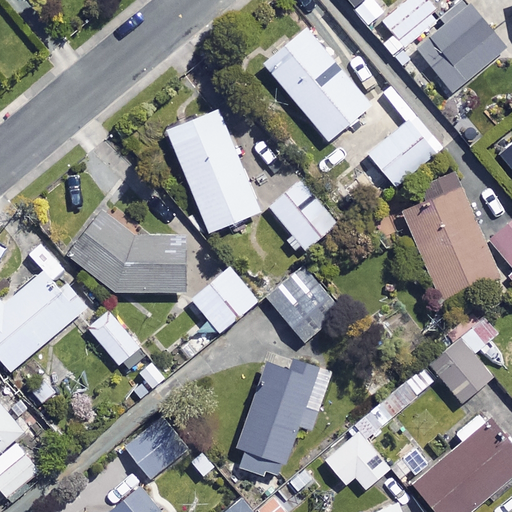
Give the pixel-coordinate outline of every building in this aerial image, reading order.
[(441,17),(426,0),(410,0),(384,22),(405,47),(441,17)] [(508,49),(471,5),(417,49),(454,94),(508,49)] [(373,107),(309,31),(267,66),(331,142),(373,107)] [(263,214),(220,112),(171,133),(213,234),(263,214)] [(436,152),(412,121),(370,153),(394,184),(436,152)] [(511,148),(502,156),(511,169),(511,148)] [(340,226),(304,180),(271,206),(307,252),(340,226)] [(500,277),(462,191),(405,216),(443,302),(500,277)] [(136,237),(104,212),(74,250),(117,294),(189,294),(189,249),(167,249),(167,237),(136,237)] [(261,303),(233,269),(194,300),(222,334),(261,303)] [(60,290),(46,274),(8,306),(0,296),(0,355),(14,372),(90,307),(69,283),(60,290)] [(335,319),(296,274),(268,298),(307,343),(335,319)] [(142,349),(111,313),(91,329),(122,366),(142,349)] [(495,378),(464,341),(433,366),(465,404),(495,378)] [(324,372),(297,359),(290,374),(274,367),(236,447),(284,470),(305,426),(313,430),(318,419),(305,413),(324,372)] [(7,412),(0,403),(0,487),(8,498),(41,472),(17,441),(26,434),(16,422),(29,411),(21,401),(7,412)] [(474,511),(511,481),(511,445),(485,411),(459,433),(468,444),(417,485),(438,511),(474,511)] [(188,451),(165,420),(129,447),(153,478),(188,451)] [(391,470),(359,433),(327,461),(348,485),(357,477),(368,490),(391,470)] [(164,511),(144,488),(115,511),(164,511)] [(253,511),(243,499),(226,511),(253,511)]
